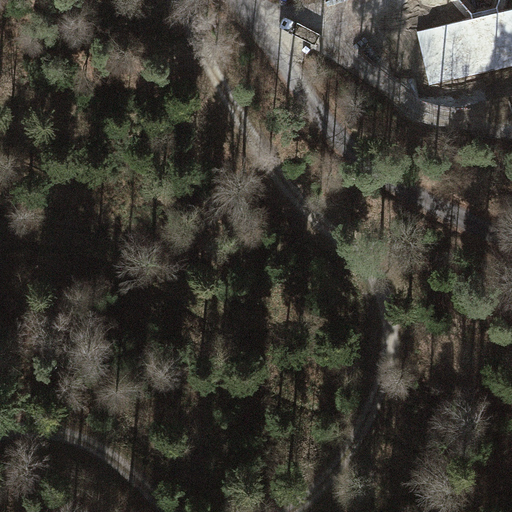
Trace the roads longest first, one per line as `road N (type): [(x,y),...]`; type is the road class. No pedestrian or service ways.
road 1 (track): [(181,0),(212,85),(268,165),(369,263),(392,298),(395,342),(357,438),(291,511)]
road 2 (unclassified): [(238,0),(307,99),(361,157),(453,218),(511,242)]
road 3 (track): [(511,134),(423,106),(307,38),(262,28)]
road 4 (track): [(239,318),(73,236),(0,223)]
road 5 (track): [(171,511),(82,444),(37,432),(0,435)]
